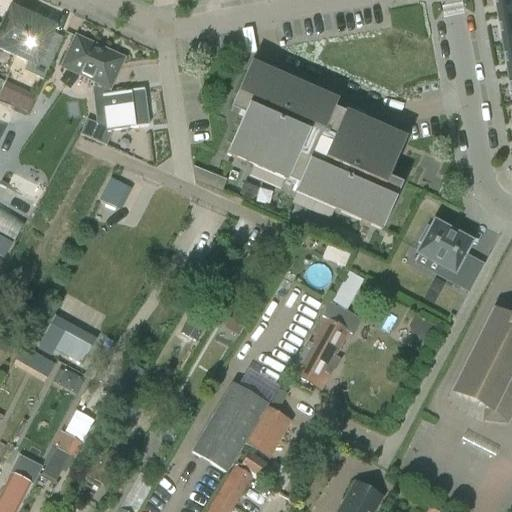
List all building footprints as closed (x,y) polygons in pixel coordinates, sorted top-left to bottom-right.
[(511,0),(494,0),(497,16),(511,13),(511,0)] [(0,50),(14,57),(32,19),(24,15),(25,12),(15,7),(14,10),(10,9),(0,31),(0,50)] [(511,13),(497,16),(502,45),(511,43),(511,13)] [(40,22),(32,19),(14,57),(28,63),(24,72),(43,81),(54,58),(43,53),(54,29),(51,27),(52,24),(42,19),(40,22)] [(62,69),(86,79),(94,83),(95,92),(93,92),(97,127),(87,123),(80,138),(107,150),(114,133),(129,131),(129,129),(132,129),(132,131),(133,131),(128,93),(127,93),(127,94),(125,95),(125,93),(110,95),(110,89),(123,61),(76,39),(62,69)] [(511,43),(502,45),(507,74),(511,73),(511,43)] [(250,67),(230,113),(243,119),(227,157),(298,188),(295,194),(382,232),(402,187),(388,181),(405,143),(334,112),(336,105),(250,67)] [(15,107),(26,112),(32,100),(21,95),(15,107)] [(225,182),(218,179),(193,168),(192,168),(194,182),(195,182),(221,193),(225,182)] [(0,198),(0,235),(16,244),(32,217),(0,198)] [(436,277),(469,295),(483,267),(464,257),(470,245),(456,238),(457,237),(449,233),(449,234),(435,226),(432,232),(428,229),(419,246),(423,248),(418,257),(441,269),(436,277)] [(361,282),(347,273),(329,304),(331,305),(323,318),(327,320),(312,345),(309,344),(292,374),(321,391),(336,366),(339,360),(335,358),(350,334),(353,336),(360,324),(343,314),(361,282)] [(511,310),(507,319),(495,313),(455,394),(461,400),(463,398),(468,403),(470,401),(474,405),(479,406),(479,409),(486,410),(485,423),(508,426),(511,418),(511,310)] [(249,321),(239,315),(229,333),(238,338),(249,321)] [(67,324),(52,350),(82,366),(96,341),(67,324)] [(197,330),(190,342),(198,346),(205,335),(197,330)] [(23,347),(12,366),(43,384),(54,365),(23,347)] [(59,370),(52,383),(76,396),(82,384),(79,380),(79,378),(64,370),(63,372),(59,370)] [(189,448),(225,471),(267,400),(230,379),(189,448)] [(79,414),(70,409),(52,448),(55,450),(41,477),(54,484),(60,473),(64,475),(81,444),(66,436),(79,414)] [(246,445),(265,456),(285,423),(266,411),(246,445)] [(122,458),(103,447),(85,477),(104,488),(122,458)] [(275,486),(283,471),(272,464),(271,467),(248,453),(239,468),(262,483),(264,480),(275,486)] [(217,499),(234,509),(253,480),(236,469),(217,499)] [(0,511),(17,511),(31,486),(27,484),(11,476),(0,497),(0,511)] [(354,484),(338,511),(373,511),(381,499),(354,484)] [(217,499),(208,511),(232,511),(234,509),(217,499)]
